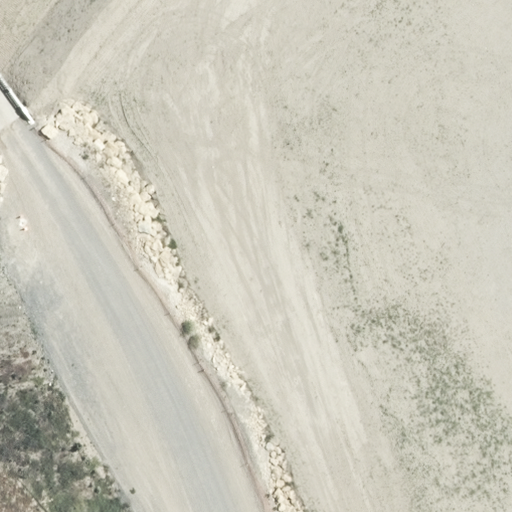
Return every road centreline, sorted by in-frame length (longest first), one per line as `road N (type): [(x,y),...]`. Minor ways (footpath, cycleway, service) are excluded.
road 1 (unclassified): [(0,116),(155,354)]
road 2 (unclassified): [(238,511),(155,354)]
